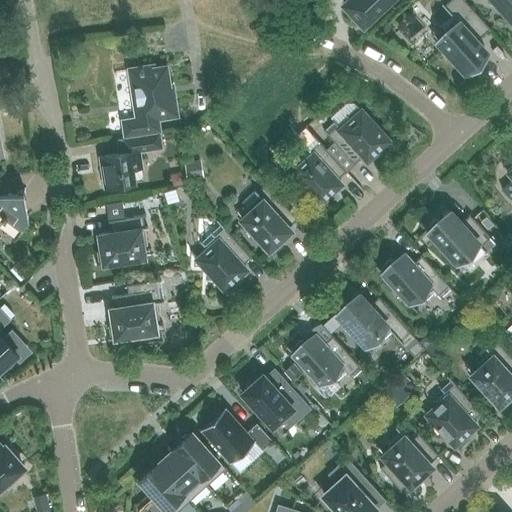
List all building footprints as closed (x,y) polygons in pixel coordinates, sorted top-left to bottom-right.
[(346,0),(343,3),(363,23),(387,0),(346,0)] [(486,53),(486,50),(476,40),(489,28),(489,29),(490,28),(464,0),(448,0),(444,4),(442,2),(441,3),(452,15),(441,25),(440,25),(439,26),(446,33),(438,40),(432,33),(431,34),(470,77),(470,76),(469,74),(478,66),(475,62),(479,59),(482,59),(485,57),(486,53)] [(511,0),(493,0),(511,20),(511,0)] [(126,137),(127,137),(160,132),(161,132),(159,118),(176,115),(174,98),(173,96),(171,96),(170,96),(166,67),(155,68),(155,65),(142,67),(142,66),(139,67),(129,69),(136,117),(134,117),(134,119),(123,121),(126,137)] [(321,127),(321,128),(334,142),(327,149),(333,156),(347,171),(354,164),(355,165),(356,164),(355,163),(363,156),(368,162),(369,161),(368,160),(378,151),(381,155),(392,145),(394,148),(395,147),(353,102),(352,103),(353,103),(346,104),(331,118),(334,121),(333,122),(334,123),(325,131),(321,127)] [(129,152),(100,156),(105,187),(124,184),(134,182),(132,170),(143,168),(140,152),(162,148),(160,132),(127,137),(129,152)] [(291,151),(280,161),(285,166),(326,210),(327,209),(324,206),(335,197),(332,193),(341,184),(342,185),(343,184),(338,179),(346,172),(347,173),(348,172),(313,134),(312,135),(316,139),(307,147),(306,147),(305,147),(309,151),(299,160),(291,151)] [(195,160),(185,161),(186,179),(197,178),(195,160)] [(511,176),(511,178),(501,189),(511,201),(511,162),(506,168),(503,165),(502,166),(511,176)] [(182,174),(171,176),(173,186),(183,184),(182,174)] [(291,231),(290,228),(289,226),(297,219),(297,220),(298,219),(263,181),(262,182),(266,186),(258,194),(255,190),(254,190),(259,196),(247,207),(250,211),(242,218),(236,211),(235,212),(274,255),(275,254),(273,252),(283,244),(279,240),(283,237),(287,237),(290,235),(291,231)] [(176,190),(165,194),(168,205),(175,203),(178,197),(176,190)] [(0,215),(2,217),(2,218),(4,220),(5,219),(22,231),(28,222),(23,191),(0,194),(0,215)] [(106,203),(108,220),(124,218),(121,201),(106,203)] [(443,214),(442,218),(438,221),(435,217),(426,226),(424,224),(423,225),(462,267),(463,267),(457,260),(465,253),(471,259),(483,248),(486,251),(487,250),(485,248),(492,241),(495,243),(496,242),(469,213),(468,214),(469,215),(461,222),(453,213),(450,211),(446,212),(443,214)] [(98,242),(101,245),(101,250),(96,250),(98,263),(96,263),(96,264),(152,256),(153,254),(144,256),(143,245),(148,244),(145,228),(148,228),(148,226),(145,227),(143,216),(146,216),(146,214),(124,218),(108,220),(108,222),(110,221),(111,232),(104,233),(102,234),(99,236),(98,239),(98,242)] [(485,216),(480,221),(487,228),(492,224),(485,216)] [(189,252),(231,296),(232,296),(229,293),(239,283),(236,279),(245,270),(246,271),(247,270),(242,265),(250,257),(250,258),(251,257),(216,220),(216,221),(220,226),(211,234),(210,233),(210,234),(213,237),(204,246),(203,245),(202,246),(206,250),(197,258),(190,251),(189,252)] [(375,266),(416,311),(417,310),(410,303),(420,294),(426,301),(427,300),(426,299),(435,291),(443,299),(444,298),(442,296),(451,288),(455,293),(455,292),(421,254),(420,255),(420,256),(412,263),(402,252),(402,253),(403,253),(393,262),(390,258),(379,268),(376,265),(375,266)] [(110,337),(108,337),(108,338),(165,330),(165,328),(156,330),(154,319),(159,318),(157,302),(160,302),(163,301),(159,279),(156,280),(126,284),(126,286),(127,285),(128,293),(111,295),(112,297),(113,296),(114,308),(111,309),(109,312),(110,316),(112,319),(113,324),(108,324),(110,337)] [(333,307),(332,308),(371,350),(372,349),(366,343),(374,335),(380,342),(392,331),(403,343),(415,357),(425,348),(412,334),(378,296),(377,297),(378,298),(370,305),(361,296),(358,294),(355,294),(352,297),(351,300),(347,304),(344,300),(334,308),(333,307)] [(0,309),(0,368),(17,354),(0,335),(0,326),(9,319),(0,309)] [(323,323),(331,332),(342,323),(334,314),(323,323)] [(286,346),(327,392),(328,391),(321,383),(331,375),(337,382),(338,381),(337,380),(346,371),(354,380),(355,379),(353,377),(361,369),(365,373),(366,372),(331,335),(331,336),(323,344),(313,333),(314,334),(304,343),(301,339),(290,349),(287,345),(286,346)] [(424,334),(419,340),(424,346),(430,340),(424,334)] [(425,347),(433,356),(447,343),(438,334),(425,347)] [(495,340),(487,347),(485,345),(484,346),(489,351),(477,362),(480,366),(472,373),(466,366),(465,367),(504,410),(505,409),(503,408),(511,399),(511,398),(509,395),(511,392),(511,356),(507,351),(506,351),(495,340)] [(283,371),(291,379),(301,370),(293,362),(283,371)] [(262,373),(241,392),(272,426),(287,411),(295,420),(310,407),(274,368),(265,376),(262,373)] [(389,380),(379,389),(385,396),(395,406),(407,395),(400,387),(409,379),(401,370),(389,380)] [(478,428),(477,425),(476,424),(484,416),(484,417),(485,416),(450,378),(450,379),(453,383),(445,391),(444,390),(443,391),(446,395),(437,403),(437,402),(436,403),(439,407),(430,416),(423,408),(422,409),(461,452),(462,451),(461,449),(470,441),(466,437),(470,434),(474,434),(477,432),(478,428)] [(301,381),(296,385),(303,392),(307,388),(306,386),(304,388),(300,384),(302,382),(301,381)] [(224,407),(200,428),(210,438),(222,452),(230,462),(238,470),(272,440),(256,422),(246,431),(224,407)] [(432,467),(431,464),(430,462),(438,455),(438,456),(439,455),(418,431),(417,432),(418,433),(410,440),(396,425),(395,426),(400,432),(388,443),(391,446),(383,454),(377,447),(376,448),(388,460),(381,466),(380,465),(380,466),(401,490),(402,489),(401,488),(408,482),(415,491),(416,490),(415,488),(424,480),(420,476),(424,472),(428,472),(431,470),(432,467)] [(173,446),(172,447),(206,484),(224,467),(192,431),(174,447),(173,446)] [(0,444),(0,486),(23,466),(4,445),(2,447),(0,444)] [(156,461),(155,462),(189,499),(206,484),(172,447),(173,448),(157,462),(156,461)] [(379,492),(347,457),(336,466),(344,475),(323,494),(338,511),(368,511),(375,507),(369,501),(379,492)] [(152,496),(138,508),(149,511),(173,511),(189,499),(155,462),(156,463),(138,479),(152,496)] [(45,493),(36,495),(40,511),(49,509),(45,493)] [(255,501),(249,494),(240,503),(246,509),(255,501)] [(300,511),(277,503),(272,511),(300,511)]
